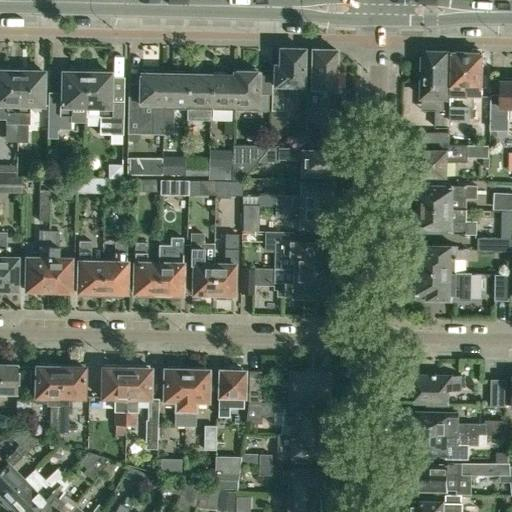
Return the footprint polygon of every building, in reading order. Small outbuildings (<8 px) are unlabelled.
[(281,128),(282,110),(282,95),(280,95),(280,84),(303,85),(304,48),(279,48),(279,65),(274,64),(274,84),(272,84),(271,128),(281,128)] [(334,113),(320,113),(320,107),(333,107),(333,88),(335,88),(336,49),(311,48),(310,86),(306,86),(305,146),(333,146),(334,113)] [(437,111),(436,132),(450,133),(450,120),(450,111),(446,111),(448,51),(428,51),(423,56),(422,110),(437,111)] [(483,52),(452,51),(450,111),(450,120),(470,121),(470,109),(474,109),(474,99),(470,98),(471,95),(482,95),(483,52)] [(16,124),(18,71),(10,71),(10,68),(0,68),(0,117),(5,117),(5,124),(16,124)] [(18,71),(16,124),(16,142),(26,142),(26,124),(28,124),(29,106),(42,106),(43,72),(40,72),(40,69),(27,68),(26,71),(18,71)] [(258,72),(256,72),(256,69),(244,69),(244,72),(233,72),(233,76),(232,110),(267,111),(267,97),(267,95),(257,95),(258,72)] [(86,107),(87,70),(70,70),(70,73),(61,72),(61,100),(48,100),(47,137),(57,137),(57,129),(71,130),(71,121),(86,121),(86,107)] [(123,101),(111,101),(109,101),(110,73),(102,73),(102,71),(87,70),(86,107),(100,108),(99,130),(111,130),(111,135),(122,135),(123,101)] [(163,134),(164,74),(154,74),(154,70),(142,70),(142,74),(140,74),(139,97),(129,97),(128,129),(139,129),(139,114),(153,114),(152,136),(163,136),(163,134)] [(186,109),(187,75),(185,75),(185,71),(174,71),(173,75),(164,74),(163,134),(172,134),(173,109),(186,109)] [(232,110),(233,76),(224,76),(224,72),(212,71),(212,75),(210,75),(209,110),(232,110)] [(209,110),(210,75),(187,75),(186,109),(186,119),(209,119),(209,110)] [(511,119),(511,81),(502,81),(502,96),(498,96),(497,130),(507,130),(508,120),(511,119)] [(353,114),(354,88),(339,88),(339,114),(353,114)] [(233,133),(233,121),(224,121),(224,133),(233,133)] [(467,161),(467,157),(489,157),(489,146),(449,146),(450,133),(436,132),(424,132),(423,144),(426,144),(425,150),(421,149),(420,176),(447,177),(447,161),(467,161)] [(231,167),(231,181),(242,181),(242,178),(256,162),(268,147),(270,145),(232,144),(232,149),(231,167)] [(278,162),(278,159),(302,160),(301,172),(312,173),(332,173),(333,166),(335,166),(335,154),(333,154),(333,151),(313,150),(303,150),(303,148),(278,147),(268,147),(256,162),(278,162)] [(209,166),(231,167),(232,149),(209,149),(209,166)] [(185,158),(185,178),(187,178),(208,178),(208,158),(185,158)] [(187,178),(185,178),(173,177),(172,195),(187,195),(187,178)] [(104,193),(105,179),(77,178),(77,192),(104,193)] [(118,188),(118,178),(108,178),(106,178),(105,188),(118,188)] [(156,193),(156,180),(140,179),(140,193),(156,193)] [(215,195),(216,181),(200,181),(199,194),(215,195)] [(242,181),(231,181),(216,181),(215,195),(215,200),(229,200),(229,195),(242,195),(242,181)] [(332,184),(312,184),(301,184),(300,195),(258,194),(258,205),(334,206),(335,194),(332,194),(332,184)] [(417,209),(452,210),(452,198),(477,198),(477,185),(455,185),(455,187),(420,186),(420,191),(417,191),(417,209)] [(40,190),(39,207),(50,207),(50,190),(40,190)] [(241,205),(241,231),(253,231),(257,231),(257,215),(258,205),(242,205),(241,205)] [(334,219),(334,206),(258,205),(257,215),(300,216),(300,227),(331,228),(332,219),(334,219)] [(39,207),(39,220),(49,220),(50,207),(39,207)] [(451,220),(452,210),(417,209),(416,225),(419,225),(419,230),(454,231),(454,233),(476,233),(476,221),(451,220)] [(511,226),(500,226),(500,238),(510,239),(511,238),(511,226)] [(47,290),(49,230),(38,230),(38,258),(26,258),(25,290),(29,290),(29,292),(38,292),(38,290),(47,290)] [(69,290),(70,270),(70,259),(58,258),(59,231),(49,230),(47,290),(57,290),(57,293),(66,293),(66,290),(69,290)] [(16,289),(16,269),(17,257),(5,257),(5,232),(0,231),(0,291),(6,292),(6,289),(16,289)] [(275,269),(295,269),(330,270),(331,248),(318,248),(318,243),(293,243),(293,232),(275,232),(275,269)] [(212,296),(213,263),(202,263),(203,234),(191,233),(190,265),(193,265),(192,293),(196,293),(196,296),(212,296)] [(233,294),(234,274),(234,265),(237,265),(237,235),(225,234),(225,264),(213,263),(212,296),(228,297),(229,294),(233,294)] [(510,239),(500,238),(478,238),(478,250),(509,251),(510,239)] [(102,295),(102,262),(90,262),(91,241),(77,241),(77,264),(78,264),(77,291),(81,291),(81,295),(102,295)] [(121,292),(125,292),(125,265),(126,265),(126,242),(114,242),(114,262),(102,262),(102,295),(121,296),(121,292)] [(157,296),(158,263),(147,263),(146,242),(134,242),(133,265),(134,265),(134,292),(137,292),(137,296),(157,296)] [(177,293),(181,293),(181,266),(182,266),(182,243),(171,243),(170,252),(159,252),(158,263),(157,296),(177,297),(177,293)] [(418,272),(456,272),(456,258),(467,258),(468,249),(457,249),(457,246),(429,246),(429,248),(419,248),(418,272)] [(241,268),(240,292),(253,293),(254,269),(241,268)] [(330,270),(295,269),(275,269),(274,289),(277,289),(277,295),(317,296),(317,292),(330,292),(330,270)] [(456,272),(418,272),(418,296),(428,296),(428,298),(471,299),(472,272),(456,272)] [(509,274),(495,274),(495,300),(509,301),(509,274)] [(18,373),(15,373),(15,365),(0,364),(0,390),(14,391),(15,383),(17,384),(18,373)] [(124,424),(126,368),(116,367),(116,364),(104,364),(104,367),(102,367),(101,398),(114,398),(114,434),(124,434),(124,424)] [(149,399),(149,388),(150,368),(148,368),(148,365),(135,365),(135,368),(126,368),(124,424),(135,424),(136,398),(149,399)] [(58,433),(60,370),(49,370),(49,366),(35,366),(35,400),(51,400),(50,427),(53,427),(53,433),(58,433)] [(84,401),(84,387),(85,367),(70,366),(70,370),(60,370),(58,433),(68,434),(69,401),(84,401)] [(185,425),(186,369),(179,369),(179,366),(167,366),(167,369),(164,368),(163,399),(175,399),(174,425),(185,425)] [(207,400),(207,390),(208,370),(204,369),(204,367),(193,367),(193,369),(186,369),(185,425),(195,425),(196,400),(207,400)] [(243,408),(243,390),(244,370),(242,370),(242,368),(230,368),(230,370),(219,370),(218,416),(229,416),(229,408),(243,408)] [(248,402),(261,402),(261,370),(249,370),(248,402)] [(289,400),(328,401),(328,397),(331,395),(331,387),(328,385),(328,372),(290,371),(290,373),(277,372),(277,385),(290,385),(289,400)] [(464,376),(438,375),(419,374),(418,403),(451,404),(451,390),(464,391),(464,376)] [(506,380),(492,380),(492,406),(506,406),(506,380)] [(289,403),(261,402),(248,402),(246,419),(260,419),(260,415),(273,415),(273,412),(281,412),(281,424),(298,424),(298,434),(298,435),(303,435),(329,435),(329,411),(289,410),(289,403)] [(462,414),(437,413),(417,413),(417,433),(490,435),(490,426),(462,425),(462,414)] [(158,420),(145,420),(145,448),(157,448),(158,420)] [(203,426),(203,449),(204,449),(216,449),(215,426),(203,426)] [(20,444),(29,435),(22,428),(13,437),(20,444)] [(490,436),(490,435),(417,433),(416,454),(448,455),(448,459),(466,459),(467,445),(482,446),(483,436),(490,436)] [(298,434),(294,434),(280,434),(279,459),(322,460),(322,451),(326,451),(326,438),(329,438),(329,435),(303,435),(298,435),(298,434)] [(24,480),(23,479),(12,468),(42,439),(29,435),(20,444),(3,459),(6,462),(0,467),(0,497),(2,500),(24,480)] [(112,459),(87,452),(78,461),(88,468),(85,471),(96,480),(103,472),(111,461),(112,459)] [(258,453),(241,453),(241,464),(258,464),(258,453)] [(510,453),(497,453),(497,462),(510,462),(510,453)] [(259,456),(259,464),(271,464),(271,454),(265,454),(259,454),(259,456)] [(241,464),(241,458),(215,457),(214,488),(236,489),(241,464)] [(180,458),(170,458),(160,458),(159,474),(169,475),(180,475),(180,458)] [(111,461),(103,472),(109,477),(113,473),(117,467),(111,461)] [(201,464),(184,462),(184,482),(201,482),(201,464)] [(511,474),(511,467),(510,463),(449,463),(449,465),(416,464),(415,475),(412,476),(412,486),(415,488),(415,490),(459,491),(459,476),(463,476),(463,474),(511,474)] [(259,464),(258,474),(261,474),(271,474),(271,464),(259,464)] [(32,511),(33,511),(65,477),(63,475),(56,467),(44,480),(33,469),(23,479),(24,480),(2,500),(12,510),(14,508),(18,511),(24,511),(28,508),(32,511)] [(324,475),(324,470),(285,469),(284,481),(290,481),(290,494),(321,495),(321,494),(323,495),(323,490),(327,486),(328,478),(324,475)] [(162,478),(153,474),(149,481),(158,486),(162,478)] [(77,504),(63,493),(71,482),(65,477),(33,511),(71,511),(76,506),(75,505),(77,504)] [(180,494),(184,482),(168,477),(163,488),(180,494)] [(196,506),(197,503),(200,487),(184,482),(180,494),(178,502),(196,506)] [(216,506),(218,489),(200,487),(197,503),(216,506)] [(218,489),(216,506),(216,510),(229,511),(232,492),(218,489)] [(321,510),(321,495),(290,494),(290,508),(284,508),(283,511),(317,511),(318,510),(321,510)] [(443,495),(443,503),(463,504),(463,496),(443,495)] [(462,511),(463,504),(443,503),(415,502),(414,508),(412,510),(412,511),(462,511)] [(127,511),(130,507),(122,503),(117,511),(127,511)]
